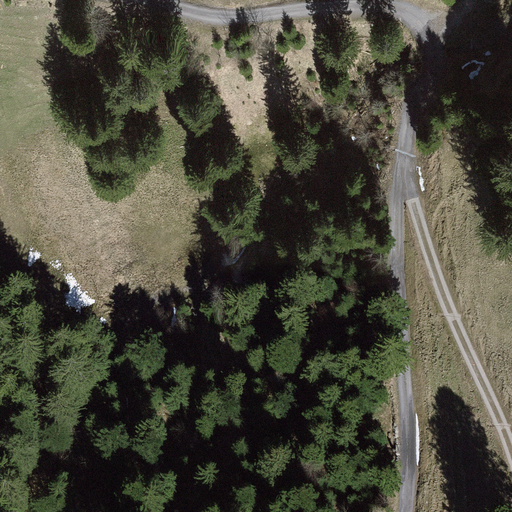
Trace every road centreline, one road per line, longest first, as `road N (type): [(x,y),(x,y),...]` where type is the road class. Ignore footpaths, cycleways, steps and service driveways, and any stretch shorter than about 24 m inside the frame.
road 1 (track): [(511,472),(418,242),(398,165),(403,122),(436,58),(420,18),(393,6),(323,5),(239,19),(146,0)]
road 2 (track): [(398,165),(389,227),(402,421),(398,511)]
